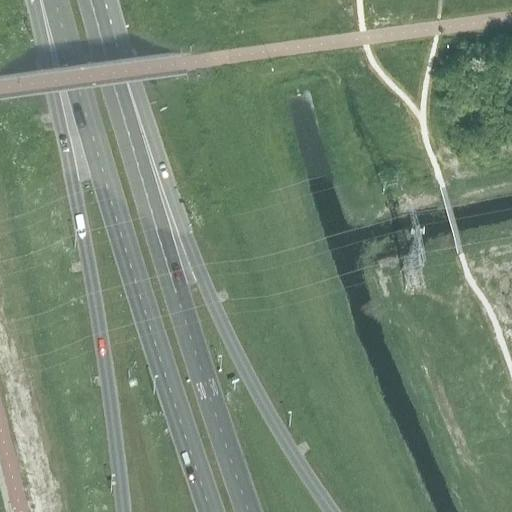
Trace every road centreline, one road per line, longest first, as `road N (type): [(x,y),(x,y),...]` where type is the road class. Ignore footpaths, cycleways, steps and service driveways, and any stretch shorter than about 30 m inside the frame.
road 1 (primary): [(336,511),(282,431),(206,287),(109,0)]
road 2 (primary): [(251,511),(90,0)]
road 3 (primary): [(53,0),(212,511)]
road 4 (primary): [(34,0),(94,303),(122,511)]
